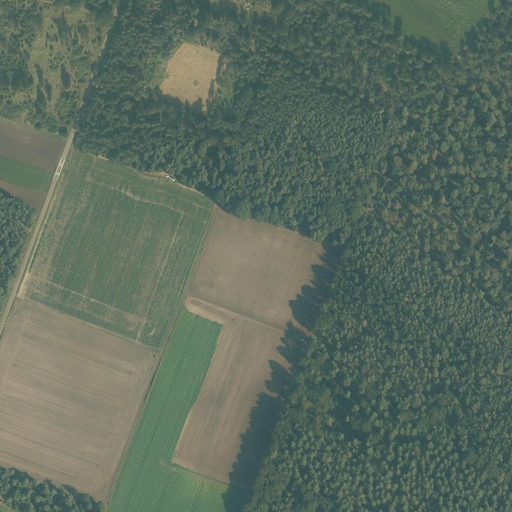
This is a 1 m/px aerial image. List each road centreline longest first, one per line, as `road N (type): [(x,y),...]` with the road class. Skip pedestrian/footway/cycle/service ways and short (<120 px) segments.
road 1 (track): [(267,57),(102,511)]
road 2 (unclassified): [(0,330),(120,0)]
road 3 (track): [(296,384),(374,180),(407,128)]
road 4 (track): [(68,141),(138,170),(140,179),(216,198)]
road 5 (track): [(407,128),(497,0)]
road 6 (track): [(247,511),(296,384)]
